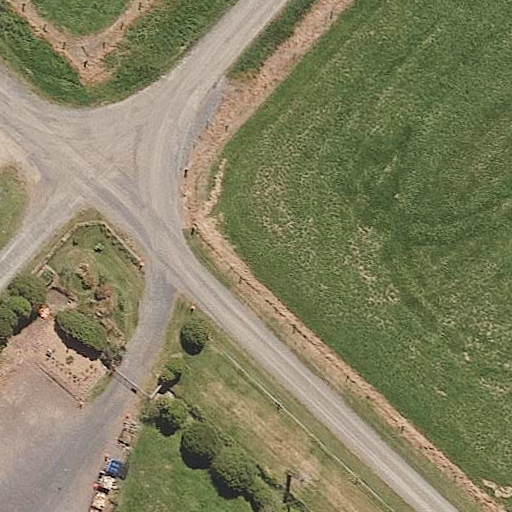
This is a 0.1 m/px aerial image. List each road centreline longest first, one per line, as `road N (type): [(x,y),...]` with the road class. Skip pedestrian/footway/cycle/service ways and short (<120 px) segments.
road 1 (residential): [(464,511),(109,178)]
road 2 (residential): [(109,178),(267,0)]
road 3 (residential): [(0,293),(109,178)]
road 4 (residential): [(109,178),(0,80)]
